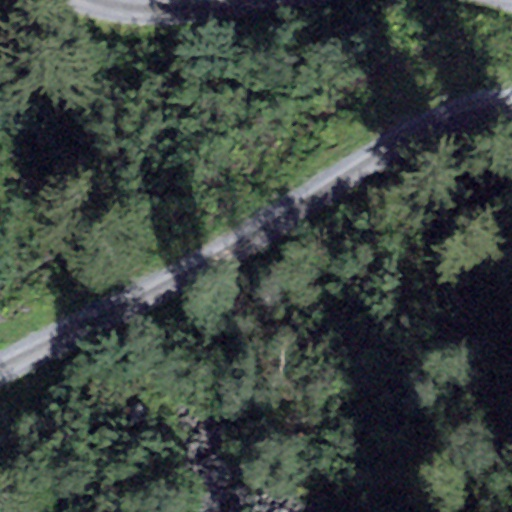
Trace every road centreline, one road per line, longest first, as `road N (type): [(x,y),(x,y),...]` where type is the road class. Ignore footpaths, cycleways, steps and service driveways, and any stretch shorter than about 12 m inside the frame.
road 1 (track): [(511,105),(448,119),(371,157),(0,366)]
road 2 (track): [(88,0),(158,8),(234,0)]
